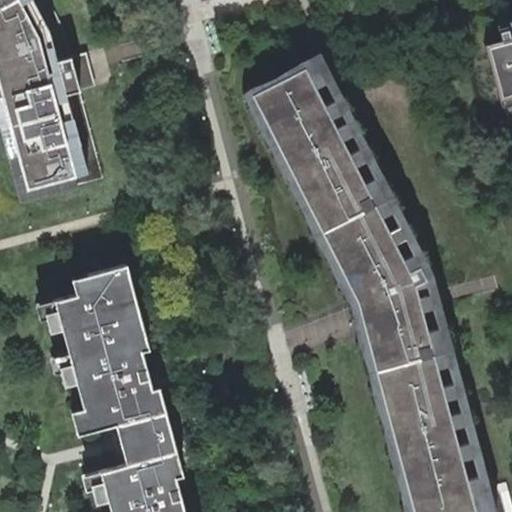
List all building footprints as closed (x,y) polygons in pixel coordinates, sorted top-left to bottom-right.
[(0,0),(0,113),(21,186),(88,169),(53,37),(33,0),(0,0)] [(509,0),(471,0),(474,10),(509,0)] [(511,31),(507,33),(505,24),(495,27),(497,35),(481,40),(495,95),(511,90),(511,31)] [(93,85),(84,51),(69,55),(78,89),(93,85)] [(323,55),(245,96),(350,299),(405,511),(489,511),(430,277),(323,55)] [(74,293),(54,298),(57,310),(45,313),(50,331),(61,329),(70,362),(59,365),(64,384),(75,381),(82,407),(72,411),(77,434),(109,424),(115,443),(120,463),(98,468),(103,479),(90,482),(95,502),(107,499),(110,511),(192,511),(191,509),(185,511),(176,474),(182,473),(159,384),(152,385),(143,349),(148,348),(124,263),(72,277),(74,293)]
